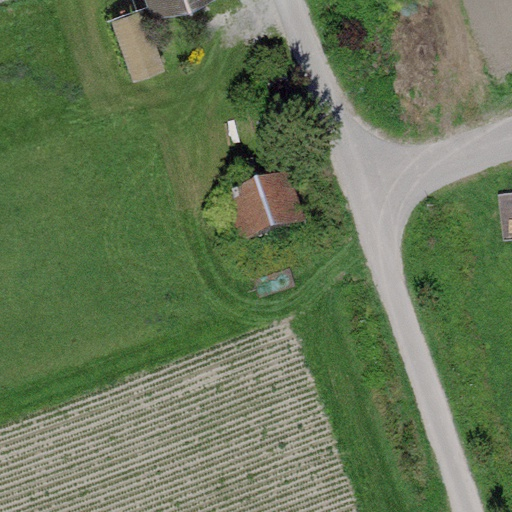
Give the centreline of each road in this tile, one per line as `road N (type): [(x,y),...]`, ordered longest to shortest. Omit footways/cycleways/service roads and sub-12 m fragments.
road 1 (track): [(369,189),(474,511)]
road 2 (track): [(301,0),(369,189)]
road 3 (track): [(511,139),(369,189)]
